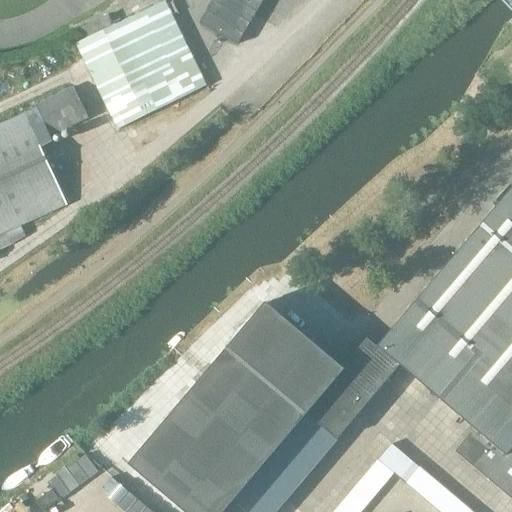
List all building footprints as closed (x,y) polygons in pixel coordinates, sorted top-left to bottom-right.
[(213,0),(200,23),(237,45),(264,0),(213,0)] [(206,86),(165,2),(77,44),(119,129),(206,86)] [(35,107),(36,108),(0,124),(0,235),(67,205),(41,148),(53,143),(51,138),(89,119),(73,88),(35,107)] [(468,133),(314,265),(372,314),(501,162),(468,133)] [(266,303),(129,465),(184,511),(224,511),(234,501),(246,511),(274,511),(400,365),(477,431),(458,454),(511,500),(511,192),(379,349),(369,340),(345,369),(266,303)] [(474,511),(393,443),(371,469),(388,483),(395,474),(439,511),(474,511)] [(365,475),(334,511),(363,511),(382,490),(365,475)]
